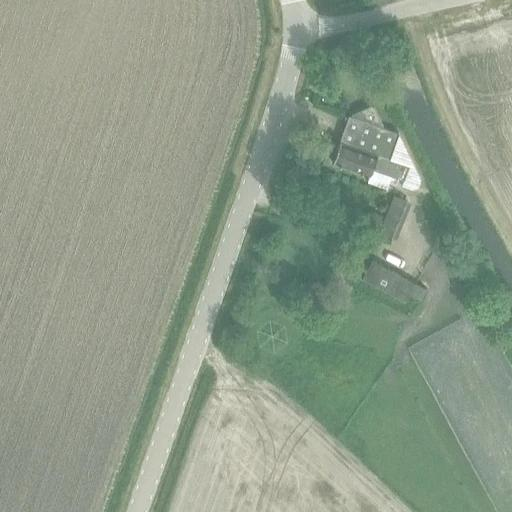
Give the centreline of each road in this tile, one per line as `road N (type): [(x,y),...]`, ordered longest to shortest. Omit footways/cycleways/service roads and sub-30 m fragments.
road 1 (tertiary): [(136,511),(298,31)]
road 2 (unclassified): [(452,0),(298,31)]
